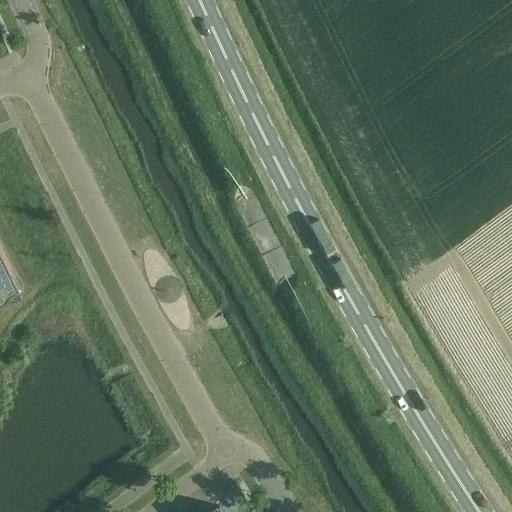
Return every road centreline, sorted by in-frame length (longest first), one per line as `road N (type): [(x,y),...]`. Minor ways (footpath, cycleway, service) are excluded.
road 1 (secondary): [(491,511),(363,322),(199,0)]
road 2 (residential): [(227,452),(30,74)]
